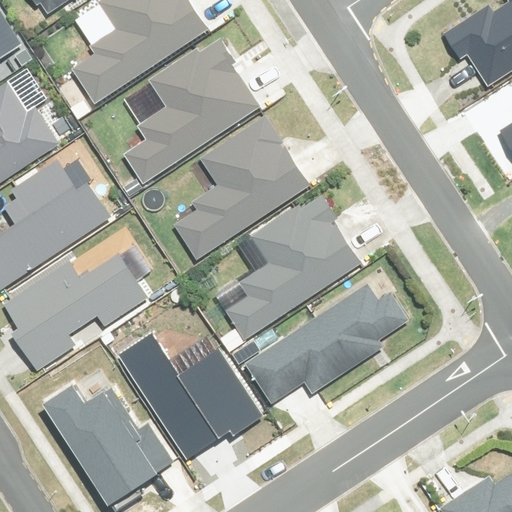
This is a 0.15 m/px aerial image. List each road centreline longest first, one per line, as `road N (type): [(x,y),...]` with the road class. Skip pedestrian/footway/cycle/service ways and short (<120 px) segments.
road 1 (residential): [(511,310),(328,25)]
road 2 (residential): [(271,511),(511,352)]
